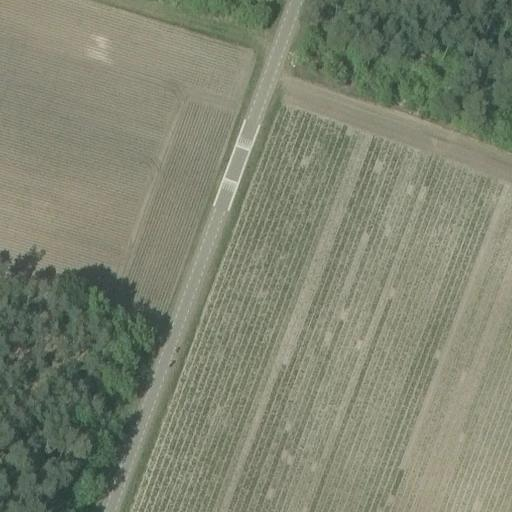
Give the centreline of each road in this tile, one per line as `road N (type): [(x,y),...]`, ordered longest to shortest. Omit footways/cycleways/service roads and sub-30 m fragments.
road 1 (unclassified): [(108,511),(294,0)]
road 2 (track): [(274,55),(297,75),(511,153)]
